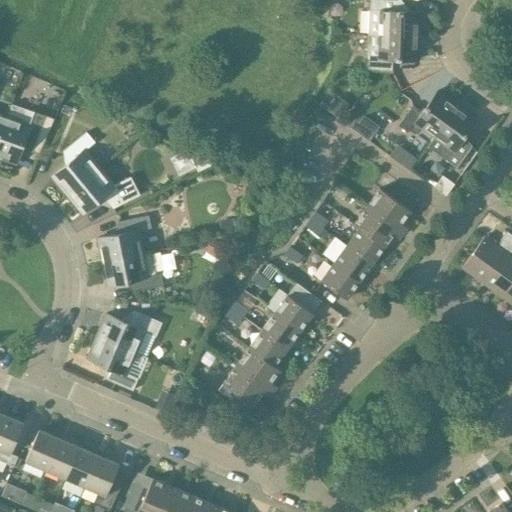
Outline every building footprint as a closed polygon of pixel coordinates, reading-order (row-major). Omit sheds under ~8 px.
[(368,0),(368,35),(420,36),(421,11),(409,11),(402,3),(404,2),(401,0),(368,0)] [(391,71),(391,59),(420,60),(420,36),(368,35),(366,70),(391,71)] [(435,137),(459,105),(439,91),(416,123),(435,137)] [(12,104),(8,115),(9,115),(0,140),(0,158),(17,164),(23,147),(35,145),(46,116),(12,104)] [(413,105),(398,125),(408,132),(422,112),(413,105)] [(473,147),(464,141),(479,120),(459,105),(435,137),(445,144),(438,153),(458,168),(473,147)] [(0,140),(9,115),(8,115),(0,112),(0,140)] [(362,116),(347,125),(368,141),(378,128),(362,116)] [(63,152),(68,165),(53,177),(68,196),(101,168),(86,150),(94,142),(86,132),(63,152)] [(198,170),(218,161),(219,158),(199,150),(189,155),(186,150),(170,158),(178,175),(196,166),(198,170)] [(124,178),(115,185),(101,168),(68,196),(83,214),(97,203),(108,207),(132,187),(124,178)] [(454,185),(442,177),(434,189),(446,197),(454,185)] [(395,188),(390,196),(380,189),(354,225),(360,229),(361,228),(386,247),(417,204),(395,188)] [(315,211),(304,226),(323,240),(329,233),(322,228),(328,220),(315,211)] [(119,222),(114,235),(98,238),(103,262),(145,253),(140,230),(151,227),(149,215),(119,222)] [(361,228),(360,229),(348,245),(373,264),(386,247),(361,228)] [(499,247),(498,246),(485,237),(462,268),(483,283),(511,241),(511,234),(507,231),(500,240),(502,242),(499,247)] [(511,241),(483,283),(502,297),(511,282),(511,255),(509,254),(511,250),(511,241)] [(335,263),(360,281),(373,264),(348,245),(335,263)] [(303,255),(290,246),(284,255),(297,264),(303,255)] [(161,274),(158,274),(157,271),(164,270),(160,252),(153,253),(153,252),(145,253),(103,262),(108,286),(124,282),(133,292),(163,285),(161,274)] [(322,280),(347,299),(360,281),(335,263),(322,280)] [(269,281),(257,272),(250,280),(262,289),(269,281)] [(511,282),(502,297),(511,303),(511,282)] [(314,313),(311,312),(320,299),(297,283),(274,314),(300,333),(314,313)] [(249,309),(236,299),(228,310),(242,319),(249,309)] [(225,315),(238,324),(242,319),(228,310),(225,315)] [(134,311),(121,320),(107,314),(97,336),(137,353),(146,332),(156,336),(162,323),(134,311)] [(300,333),(274,314),(261,333),(286,351),(300,333)] [(286,351),(261,333),(250,348),(275,366),(276,366),(286,351)] [(139,379),(128,374),(137,353),(97,336),(88,358),(113,369),(108,380),(134,391),(139,379)] [(250,412),(254,406),(281,369),(276,366),(275,366),(250,348),(224,384),(233,391),(229,397),(250,412)] [(17,456),(12,454),(24,424),(4,415),(0,424),(0,460),(13,466),(17,456)] [(46,470),(60,439),(39,430),(26,461),(46,470)] [(60,439),(46,470),(66,478),(80,447),(60,439)] [(80,447),(66,478),(86,487),(100,456),(80,447)] [(100,456),(86,487),(99,493),(95,502),(112,510),(126,478),(116,474),(120,464),(100,456)] [(163,511),(174,488),(153,479),(139,511),(163,511)] [(1,496),(20,504),(25,492),(6,484),(1,496)] [(174,488),(163,511),(187,511),(194,496),(174,488)] [(25,492),(20,504),(30,508),(35,496),(25,492)] [(35,496),(30,508),(39,511),(51,511),(55,505),(35,496)] [(194,496),(187,511),(210,511),(214,505),(194,496)] [(490,511),(509,511),(503,503),(490,511)]
